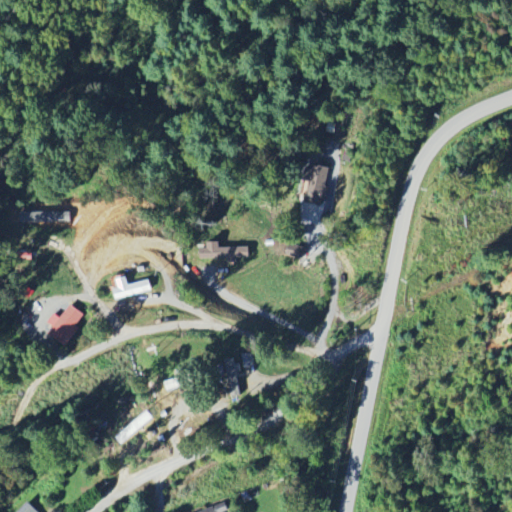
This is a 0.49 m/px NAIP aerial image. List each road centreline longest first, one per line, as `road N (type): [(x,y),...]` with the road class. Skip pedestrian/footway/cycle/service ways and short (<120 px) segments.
road 1 (residential): [(349,511),(412,195),(438,138),(511,99)]
road 2 (residential): [(0,443),(50,379),(156,329),(256,333),(299,346),(328,366)]
road 3 (residential): [(386,319),(278,410),(100,511)]
road 4 (residential): [(66,219),(135,334)]
